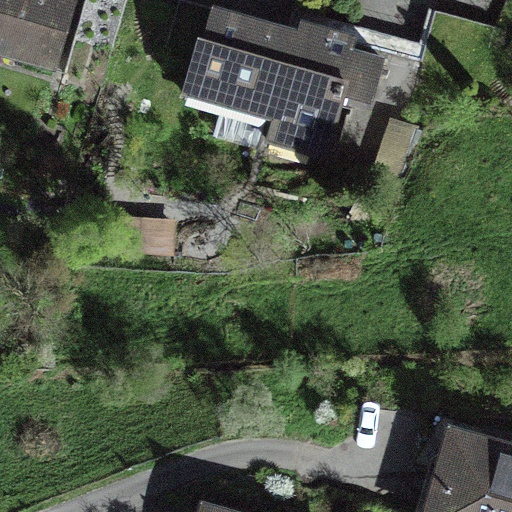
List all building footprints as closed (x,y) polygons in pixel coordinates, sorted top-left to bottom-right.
[(0,0),(0,40),(9,43),(6,55),(55,69),(74,0),(0,0)] [(124,7),(99,0),(85,0),(64,72),(102,83),(124,7)] [(186,81),(277,106),(267,139),(326,155),(340,105),(404,123),(419,69),(480,85),(496,28),(435,11),(423,55),(301,21),(296,40),(204,14),(186,81)] [(409,169),(381,161),(375,183),(403,190),(409,169)] [(117,227),(115,261),(172,265),(174,230),(117,227)] [(511,511),(511,453),(454,437),(434,506),(437,511),(511,511)]
